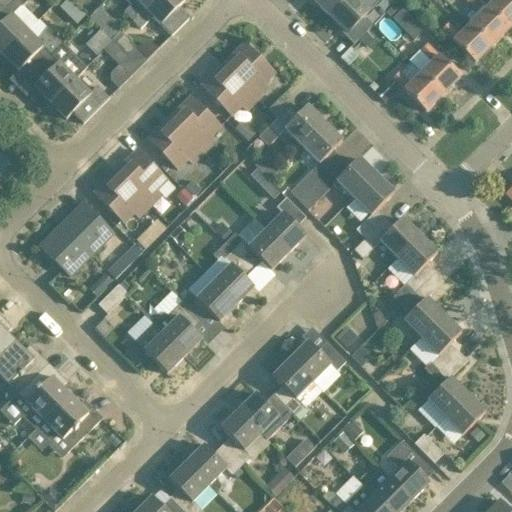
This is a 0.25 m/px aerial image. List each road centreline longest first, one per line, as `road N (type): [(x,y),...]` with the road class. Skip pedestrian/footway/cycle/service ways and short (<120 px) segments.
road 1 (residential): [(448,192),(253,0)]
road 2 (residential): [(57,174),(239,0)]
road 3 (residential): [(166,428),(317,277),(332,293)]
road 4 (residential): [(166,428),(0,262)]
road 5 (residential): [(509,321),(479,240),(448,192)]
